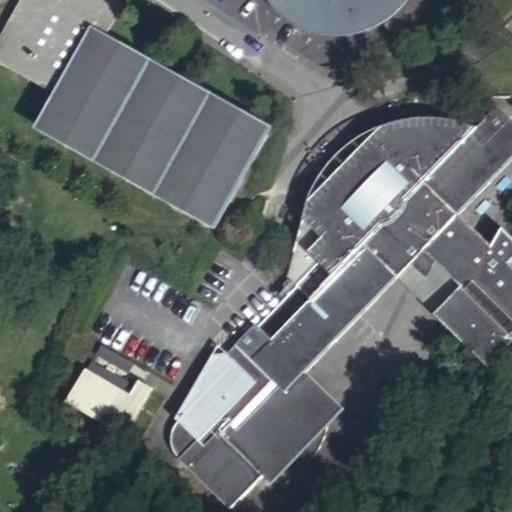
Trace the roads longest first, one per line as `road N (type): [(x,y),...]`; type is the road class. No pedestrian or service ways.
road 1 (unclassified): [(333,95),(412,83),(503,38)]
road 2 (unclassified): [(191,0),(333,95)]
